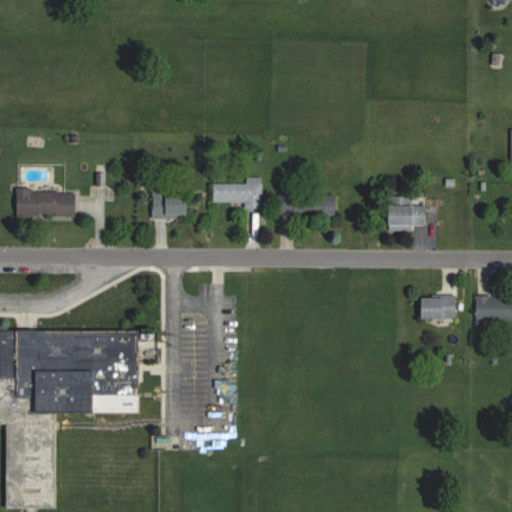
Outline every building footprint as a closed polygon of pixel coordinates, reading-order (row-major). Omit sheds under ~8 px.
[(248,202),(248,206),(266,206),(266,176),(249,176),(249,181),(216,181),(216,202),(248,202)] [(156,217),(193,217),(193,188),(156,187),(156,217)] [(79,215),(79,189),(20,189),(20,215),(79,215)] [(340,215),(340,192),(279,192),(279,215),(340,215)] [(431,205),(395,205),(395,229),(417,229),(417,225),(431,225),(431,205)] [(459,318),(459,295),(425,295),(425,318),(459,318)] [(478,321),(511,321),(511,295),(478,296),(478,321)] [(60,411),(145,412),(146,330),(0,328),(0,425),(2,424),(9,424),(9,507),(60,507),(60,411)]
